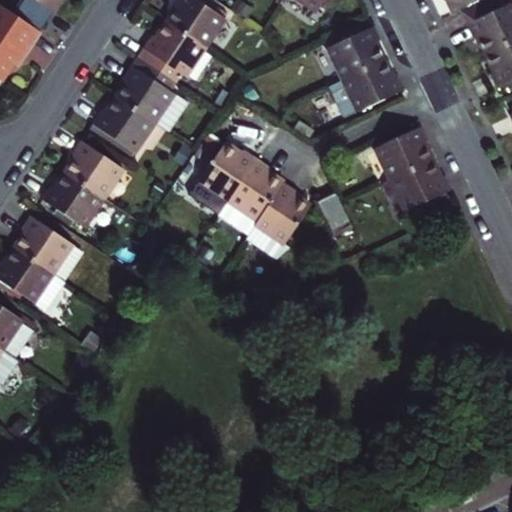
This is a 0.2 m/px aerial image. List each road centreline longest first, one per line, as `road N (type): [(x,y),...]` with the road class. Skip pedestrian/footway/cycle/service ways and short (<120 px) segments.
road 1 (residential): [(397,0),(511,242)]
road 2 (residential): [(14,153),(117,0)]
